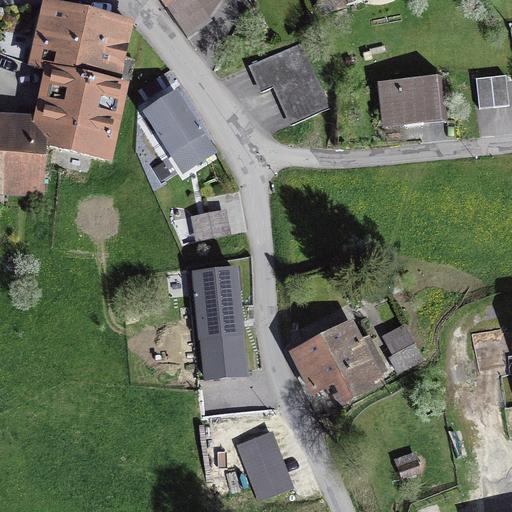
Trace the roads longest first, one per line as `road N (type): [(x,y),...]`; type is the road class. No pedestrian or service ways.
road 1 (residential): [(334,511),(284,404),(254,272),(248,156)]
road 2 (residential): [(248,156),(332,160),(511,143)]
road 3 (residential): [(248,156),(131,0)]
